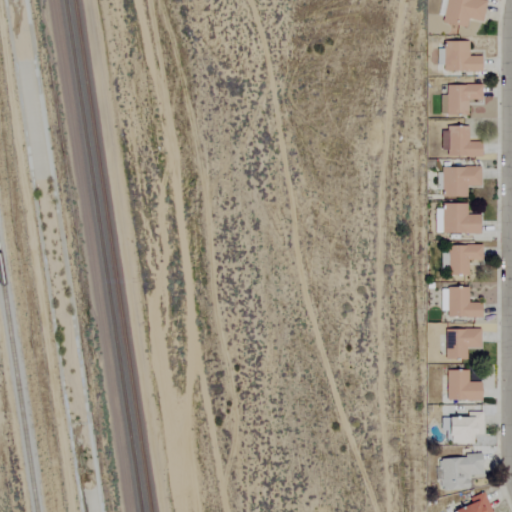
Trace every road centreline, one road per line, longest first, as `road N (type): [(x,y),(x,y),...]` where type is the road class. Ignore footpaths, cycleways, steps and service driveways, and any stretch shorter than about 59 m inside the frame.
road 1 (track): [(137,0),(169,125),(227,511)]
road 2 (residential): [(511,476),(505,63),(511,0)]
